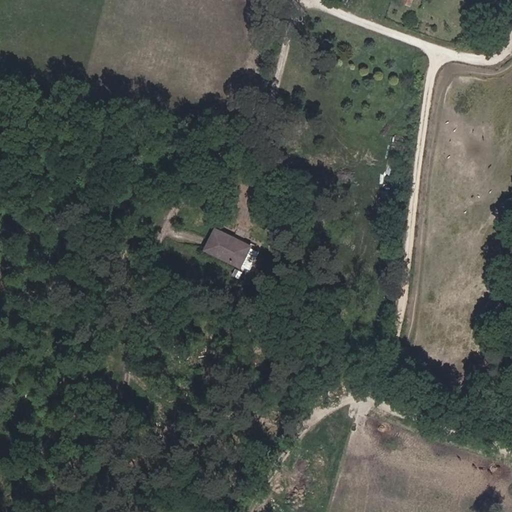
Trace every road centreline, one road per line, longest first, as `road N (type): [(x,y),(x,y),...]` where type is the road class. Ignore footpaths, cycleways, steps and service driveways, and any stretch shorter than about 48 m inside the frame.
road 1 (track): [(433,49),(404,293),(357,389),(427,430),(511,463)]
road 2 (track): [(357,389),(270,511)]
